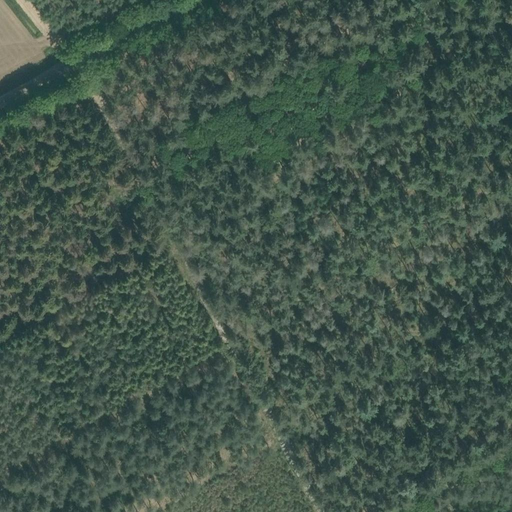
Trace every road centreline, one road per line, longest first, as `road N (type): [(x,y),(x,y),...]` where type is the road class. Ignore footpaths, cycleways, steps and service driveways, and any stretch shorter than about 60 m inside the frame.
road 1 (track): [(221,340),(71,67),(20,0)]
road 2 (track): [(168,247),(511,60)]
road 3 (track): [(221,340),(511,174)]
road 4 (unclassified): [(0,101),(201,0)]
road 5 (track): [(221,340),(314,511)]
road 6 (track): [(372,511),(511,431)]
